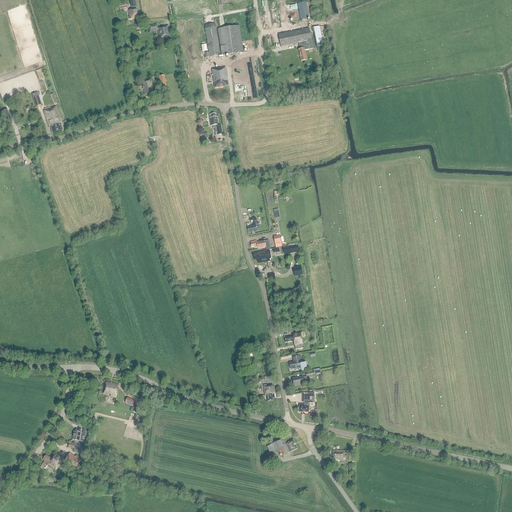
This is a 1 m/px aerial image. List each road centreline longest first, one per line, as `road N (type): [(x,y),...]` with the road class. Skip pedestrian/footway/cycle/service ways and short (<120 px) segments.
road 1 (unclassified): [(222,106),(287,423)]
road 2 (unclassified): [(0,148),(149,109),(222,106)]
road 3 (tertiary): [(287,423),(192,401),(111,370),(69,367)]
road 4 (tertiary): [(511,469),(309,427)]
road 5 (tertiary): [(0,502),(61,419),(69,367)]
road 6 (unclassified): [(222,106),(266,98),(254,0)]
